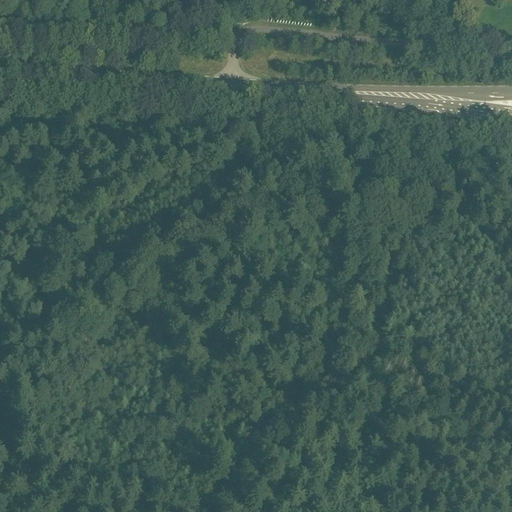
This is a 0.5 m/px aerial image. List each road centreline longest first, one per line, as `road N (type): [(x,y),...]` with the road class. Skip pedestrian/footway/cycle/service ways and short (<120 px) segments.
road 1 (track): [(221,511),(323,378),(378,342),(396,224),(316,205),(286,208),(227,222),(147,262),(80,226),(0,212)]
road 2 (primary): [(424,97),(0,68)]
road 3 (unknown): [(460,16),(430,42),(245,29),(229,44),(229,84)]
road 4 (unknown): [(446,30),(364,21),(292,0)]
